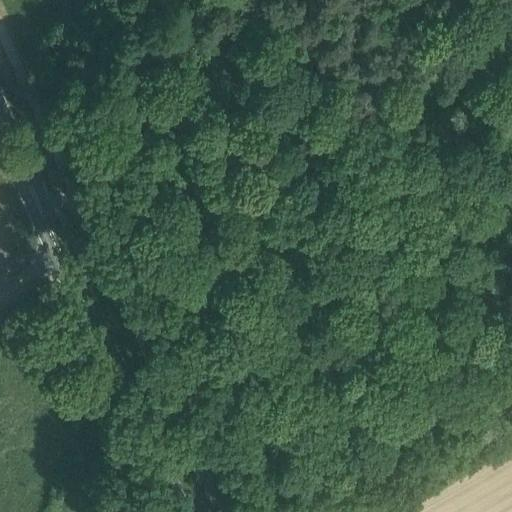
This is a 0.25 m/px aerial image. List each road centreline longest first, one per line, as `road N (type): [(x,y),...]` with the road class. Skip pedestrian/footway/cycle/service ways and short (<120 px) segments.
road 1 (primary): [(176,511),(0,124)]
road 2 (track): [(45,224),(131,175),(238,0)]
